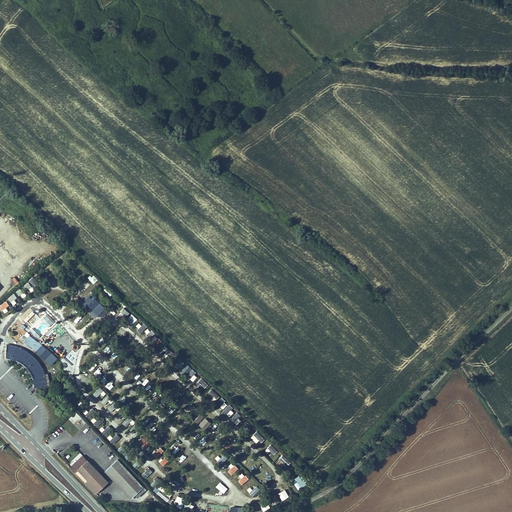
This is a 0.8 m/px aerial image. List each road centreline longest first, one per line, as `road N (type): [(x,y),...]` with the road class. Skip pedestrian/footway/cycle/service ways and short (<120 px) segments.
road 1 (unclassified): [(511,306),(380,440),(281,511)]
road 2 (primary): [(0,428),(86,511)]
